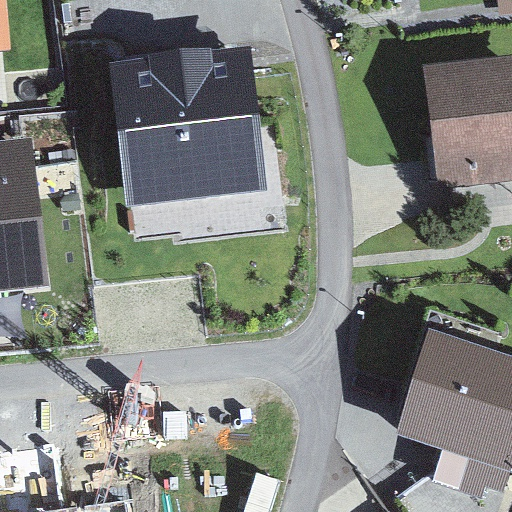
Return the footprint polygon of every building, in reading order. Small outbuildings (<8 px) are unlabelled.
[(0,0),(0,52),(10,52),(4,0),(0,0)] [(511,70),(423,81),(436,198),(511,189),(511,70)] [(244,71),(119,86),(134,211),(259,197),(244,71)] [(0,302),(52,296),(34,148),(0,152),(0,302)] [(511,378),(433,355),(407,444),(511,475),(511,378)] [(128,511),(127,502),(46,511),(128,511)]
